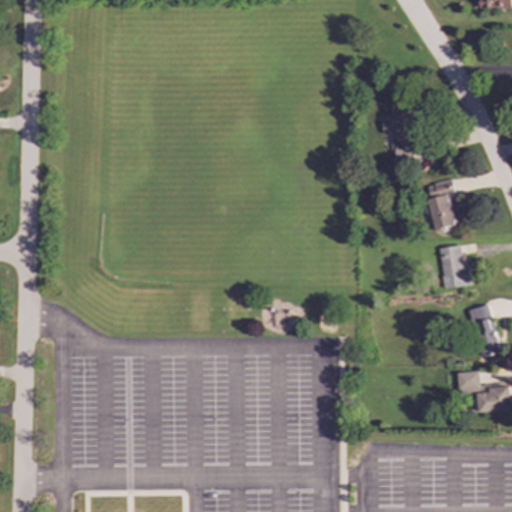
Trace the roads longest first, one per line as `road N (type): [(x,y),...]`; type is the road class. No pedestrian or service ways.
road 1 (residential): [(18,511),(30,0)]
road 2 (residential): [(511,202),(457,82),(406,0)]
